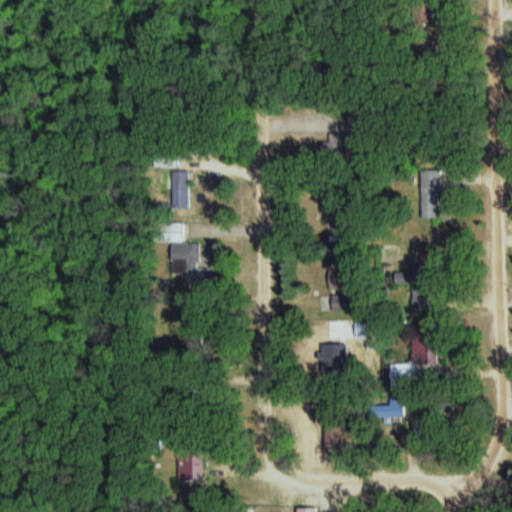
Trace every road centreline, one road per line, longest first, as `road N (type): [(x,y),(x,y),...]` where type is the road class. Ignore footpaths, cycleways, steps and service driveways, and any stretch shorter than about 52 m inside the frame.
road 1 (residential): [(267,0),(276,474),(292,485),(460,484)]
road 2 (residential): [(460,484),(492,472),(509,420),(503,0)]
